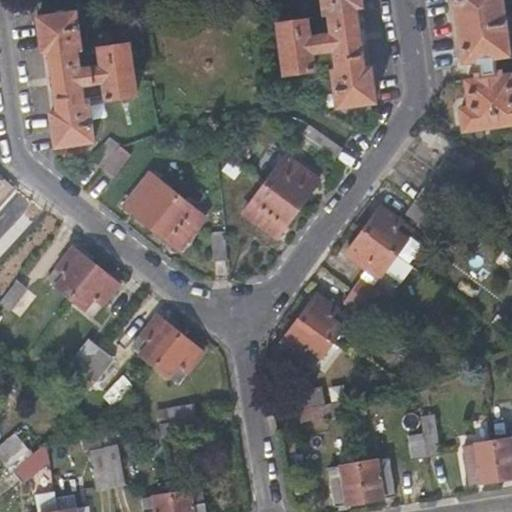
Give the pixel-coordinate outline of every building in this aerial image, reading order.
[(305,16),(275,20),(282,71),(313,67),(310,49),(332,46),(335,66),(331,67),(336,103),(375,97),(370,64),(363,65),(354,3),(361,2),(360,0),(321,0),(323,10),(327,9),(329,30),(308,33),(305,16)] [(455,0),(463,58),(478,56),(481,75),(466,77),(470,104),(461,105),(464,125),(511,118),(511,79),(511,71),(499,73),(498,68),(495,69),(492,53),(507,51),(506,42),(509,42),(507,34),(505,34),(500,0),(455,0)] [(75,8),(37,14),(42,48),(48,47),(57,108),(50,109),(54,143),(92,137),(87,101),(83,102),(80,81),(102,78),(105,96),(134,92),(127,40),(98,45),(98,48),(76,51),(75,44),(80,44),(75,8)] [(333,155),(341,144),(308,120),(300,132),(333,155)] [(108,128),(91,150),(102,159),(119,137),(108,128)] [(123,141),(106,162),(117,171),(134,150),(123,141)] [(445,152),(422,184),(446,201),(469,168),(445,152)] [(265,181),(297,206),(318,178),(285,153),(265,181)] [(234,177),(242,164),(230,155),(220,168),(234,177)] [(123,203),(150,225),(176,193),(150,171),(123,203)] [(277,234),(297,206),(265,181),(244,210),(277,234)] [(446,201),(422,184),(414,196),(438,213),(446,201)] [(176,193),(150,225),(178,247),(203,215),(176,193)] [(411,199),(402,211),(437,235),(445,223),(411,199)] [(380,203),(363,227),(395,250),(412,226),(380,203)] [(395,250),(363,227),(346,250),(378,274),(395,250)] [(224,229),(211,231),(214,259),(227,258),(224,229)] [(69,295),(94,263),(72,245),(47,277),(69,295)] [(118,282),(94,263),(69,295),(84,306),(93,294),(102,301),(118,282)] [(360,273),(351,285),(377,304),(386,292),(360,273)] [(25,286),(14,277),(0,295),(0,302),(8,308),(25,286)] [(377,304),(351,285),(342,297),(368,316),(377,304)] [(316,291),(298,314),(332,339),(342,324),(341,323),(348,314),(316,291)] [(92,313),(102,301),(93,294),(84,306),(92,313)] [(155,363),(180,332),(157,314),(132,345),(155,363)] [(332,339),(298,314),(281,338),(315,362),(332,339)] [(203,349),(180,332),(155,363),(178,381),(203,349)] [(79,368),(99,344),(88,335),(69,359),(79,368)] [(113,355),(99,344),(79,368),(94,379),(113,355)] [(113,406),(133,385),(122,374),(101,395),(113,406)] [(295,388),(298,404),(324,400),(340,397),(338,383),(322,386),(321,384),(295,388)] [(298,404),(297,404),(300,417),(350,408),(348,396),(340,397),(324,400),(298,404)] [(193,401),(165,405),(167,418),(195,413),(193,401)] [(420,413),(423,429),(427,453),(440,450),(433,411),(420,413)] [(201,430),(198,414),(160,420),(162,436),(201,430)] [(412,457),(427,454),(427,453),(423,429),(408,432),(408,433),(400,434),(401,445),(410,444),(412,457)] [(0,443),(0,461),(4,466),(28,447),(16,430),(0,443)] [(103,443),(100,430),(80,433),(82,447),(89,446),(103,443)] [(511,436),(511,430),(492,433),(499,475),(511,473),(511,436)] [(499,475),(492,433),(462,437),(469,480),(499,475)] [(49,456),(46,439),(12,466),(23,478),(49,456)] [(117,442),(103,444),(110,483),(124,481),(117,442)] [(103,444),(103,443),(89,446),(95,485),(110,483),(103,444)] [(359,459),(365,497),(394,492),(388,454),(359,459)] [(335,502),(365,497),(359,459),(328,464),(335,502)] [(200,486),(171,490),(174,511),(205,511),(203,501),(200,486)] [(55,495),(54,488),(34,492),(37,511),(33,511),(58,511),(58,508),(55,495)] [(174,511),(171,490),(142,494),(144,511),(174,511)] [(58,508),(58,511),(88,511),(87,504),(76,505),(73,492),(55,495),(58,508)]
